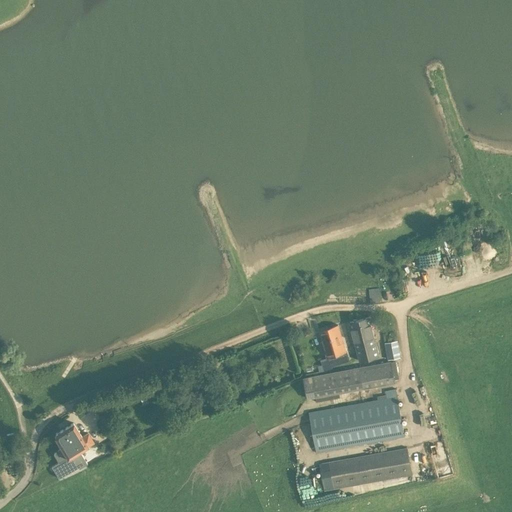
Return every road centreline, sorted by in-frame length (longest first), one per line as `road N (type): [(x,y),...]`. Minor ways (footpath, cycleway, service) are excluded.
road 1 (unclassified): [(0,506),(29,470),(37,432),(71,402),(317,309),(398,305)]
road 2 (unknown): [(297,312),(410,301),(414,434),(305,457)]
